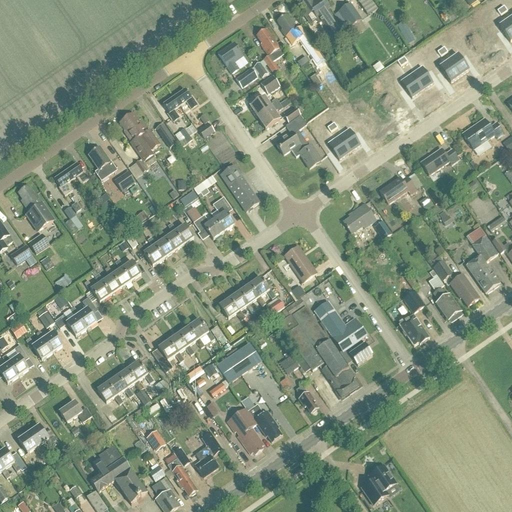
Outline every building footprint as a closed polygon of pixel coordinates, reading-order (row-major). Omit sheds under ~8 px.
[(322,17),(321,16),(318,12),(319,12),(320,11),(314,4),(312,5),(309,0),(299,0),(296,3),(303,12),(301,13),(308,24),(314,20),(318,26),(320,24),(326,33),(331,34),(335,39),(343,34),(328,13),(322,17)] [(492,1),(487,5),(490,9),(495,6),(492,1)] [(338,15),(349,31),(362,23),(350,6),(338,15)] [(287,17),(277,24),(282,32),(281,33),(286,40),(297,32),(287,17)] [(511,27),(508,23),(499,29),(510,45),(511,43),(511,27)] [(415,43),(404,24),(397,28),(407,47),(415,43)] [(261,47),(265,54),(269,59),(264,63),(273,76),(278,72),(273,64),(283,58),(279,52),(280,51),(267,32),(256,39),(262,46),(261,47)] [(484,63),(495,55),(485,40),(490,37),(486,32),(470,43),(484,63)] [(234,46),(218,57),(232,77),(239,72),(237,69),(235,65),(243,60),(234,46)] [(430,68),(435,64),(426,51),(421,54),(430,68)] [(458,57),(449,64),(460,80),(469,74),(458,57)] [(297,65),(301,71),(309,65),(305,59),(297,65)] [(379,73),(387,69),(383,62),(376,66),(379,73)] [(449,64),(439,70),(451,86),(460,80),(449,64)] [(252,70),(260,81),(267,76),(258,65),(252,70)] [(422,70),(411,77),(422,94),(433,86),(422,70)] [(234,82),(241,92),(256,81),(249,71),(234,82)] [(393,85),(398,82),(393,76),(389,79),(393,85)] [(411,77),(401,85),(412,101),(422,94),(411,77)] [(314,78),(310,81),(316,91),(321,88),(314,78)] [(272,79),(260,87),(264,93),(267,97),(279,89),(272,79)] [(392,85),(387,89),(391,95),(396,92),(392,85)] [(185,92),(174,100),(181,108),(187,104),(192,112),(197,108),(192,99),(191,100),(185,92)] [(254,100),(258,104),(264,100),(267,97),(264,93),(254,100)] [(372,104),(383,121),(393,114),(381,98),(372,104)] [(174,100),(163,107),(169,115),(168,116),(174,124),(180,120),(174,113),(181,108),(174,100)] [(250,110),(258,121),(280,106),(276,101),(272,104),(273,106),(270,108),(264,100),(258,104),(250,110)] [(383,121),(372,104),(363,111),(374,127),(383,121)] [(258,121),(266,133),(280,123),(275,115),(278,113),(279,114),(283,111),(280,106),(258,121)] [(285,120),(288,126),(300,118),(296,112),(285,120)] [(201,119),(206,126),(211,122),(206,115),(201,119)] [(127,121),(154,158),(151,154),(160,147),(152,134),(148,134),(141,123),(139,124),(134,116),(127,121)] [(346,118),(339,122),(344,129),(350,124),(346,118)] [(291,153),(294,158),(303,152),(304,153),(309,149),(299,134),(307,129),(300,119),(286,129),(291,137),(276,147),(284,158),(291,153)] [(126,136),(145,164),(154,158),(127,121),(121,125),(127,135),(126,136)] [(462,137),(473,153),(495,138),(497,141),(504,137),(496,126),(490,130),(484,122),(462,137)] [(175,147),(162,127),(155,132),(168,152),(175,147)] [(198,134),(204,142),(215,135),(209,127),(198,134)] [(184,131),(180,135),(188,146),(192,143),(184,131)] [(349,132),(339,140),(350,156),(361,148),(349,132)] [(511,139),(503,145),(509,154),(511,152),(511,139)] [(339,140),(328,147),(339,163),(350,156),(339,140)] [(300,158),(310,172),(322,164),(311,148),(309,149),(304,153),(303,152),(294,158),(296,161),(300,158)] [(100,151),(89,159),(99,173),(96,176),(102,184),(117,174),(111,165),(110,166),(100,151)] [(431,159),(431,160),(421,167),(429,179),(449,165),(451,168),(459,163),(452,153),(445,158),(441,152),(431,159)] [(140,162),(135,165),(143,175),(147,172),(140,162)] [(66,174),(72,183),(79,179),(84,186),(89,182),(84,174),(83,175),(77,167),(66,174)] [(221,178),(246,215),(259,206),(234,169),(221,178)] [(128,173),(115,182),(122,193),(136,184),(128,173)] [(60,191),(65,199),(71,195),(66,187),(72,183),(66,174),(55,182),(61,190),(60,191)] [(402,185),(400,181),(380,194),(388,207),(408,194),(410,197),(416,193),(408,181),(402,185)] [(178,184),(178,194),(187,194),(187,184),(178,184)] [(19,196),(25,206),(24,207),(30,217),(39,211),(45,220),(37,226),(42,234),(55,225),(43,208),(44,208),(37,198),(35,199),(28,190),(19,196)] [(192,194),(180,203),(185,210),(198,201),(192,194)] [(100,206),(104,212),(112,207),(108,201),(100,206)] [(216,221),(225,235),(235,228),(227,216),(232,213),(226,204),(224,202),(214,209),(215,211),(218,215),(213,218),(216,221)] [(77,206),(72,209),(76,216),(81,213),(77,206)] [(364,208),(352,216),(353,219),(343,226),(351,237),(362,230),(364,232),(375,224),(364,208)] [(69,210),(63,214),(69,223),(70,222),(70,223),(76,219),(69,210)] [(144,213),(137,218),(141,225),(148,220),(144,213)] [(225,235),(216,221),(209,226),(204,219),(202,220),(194,226),(200,235),(205,232),(213,243),(225,235)] [(440,224),(446,231),(452,226),(447,219),(440,224)] [(69,223),(64,226),(72,237),(77,233),(70,223),(70,222),(69,223)] [(0,256),(8,251),(7,249),(13,245),(9,240),(10,239),(0,225),(0,256)] [(174,235),(183,248),(194,241),(185,228),(177,234),(172,226),(168,229),(173,236),(174,235)] [(164,243),(173,255),(183,248),(174,235),(173,236),(167,241),(162,233),(158,236),(163,243),(164,243)] [(474,264),(470,258),(462,263),(486,297),(499,288),(485,266),(498,258),(485,239),(481,241),(476,233),(466,240),(480,260),(474,264)] [(139,248),(132,238),(126,243),(133,252),(139,248)] [(50,250),(43,239),(30,248),(37,259),(50,250)] [(154,250),(163,263),(173,255),(164,243),(163,243),(157,248),(151,241),(148,243),(153,250),(154,250)] [(504,254),(511,265),(511,252),(508,246),(503,250),(497,242),(492,245),(500,257),(504,254)] [(144,257),(153,270),(163,263),(154,250),(153,250),(146,255),(141,248),(137,250),(143,258),(144,257)] [(11,259),(18,268),(32,258),(26,249),(11,259)] [(284,260),(302,286),(316,277),(298,250),(284,260)] [(53,269),(48,261),(41,265),(47,273),(53,269)] [(121,272),(130,285),(141,277),(132,265),(124,270),(119,263),(115,266),(120,273),(121,272)] [(441,263),(431,270),(440,284),(451,277),(441,263)] [(111,279),(120,292),(130,285),(121,272),(120,273),(114,277),(109,270),(105,273),(110,280),(111,279)] [(101,286),(110,299),(120,292),(111,279),(110,280),(103,284),(98,277),(95,280),(100,287),(101,286)] [(460,302),(461,301),(467,310),(479,302),(462,278),(449,286),(460,302)] [(435,295),(433,296),(438,304),(436,306),(448,324),(461,315),(449,297),(446,299),(441,291),(444,289),(437,279),(428,285),(435,295)] [(260,281),(250,288),(259,301),(260,300),(267,295),(272,303),(276,300),(270,292),(269,293),(260,281)] [(91,294),(100,306),(110,299),(101,286),(100,287),(93,291),(88,284),(84,287),(90,294),(91,294)] [(250,288),(240,295),(249,308),(250,307),(257,302),(262,310),(265,307),(260,300),(259,301),(250,288)] [(292,296),(297,303),(306,297),(301,290),(292,296)] [(239,315),(240,314),(246,309),(251,317),(255,314),(250,307),(249,308),(240,295),(230,302),(239,315)] [(403,303),(413,317),(425,309),(415,295),(403,303)] [(54,302),(58,307),(65,302),(61,297),(54,302)] [(77,320),(86,333),(97,325),(92,318),(97,314),(88,301),(82,305),(87,312),(79,318),(74,311),(70,313),(75,321),(77,320)] [(271,311),(275,317),(289,307),(284,301),(271,311)] [(301,301),(274,319),(275,320),(279,326),(306,308),(301,301)] [(130,302),(125,305),(130,313),(135,310),(130,302)] [(236,316),(241,324),(245,321),(240,314),(239,315),(230,302),(219,309),(228,322),(236,316)] [(365,348),(364,349),(360,342),(366,338),(355,322),(344,329),(328,305),(314,314),(331,338),(331,339),(342,355),(339,356),(348,367),(354,364),(358,369),(372,359),(365,348)] [(321,373),(341,402),(360,389),(349,372),(348,372),(329,345),(305,310),(280,328),(312,374),(320,369),(322,373),(321,373)] [(49,314),(41,320),(49,331),(57,326),(49,314)] [(67,327),(76,340),(86,333),(77,320),(75,321),(69,325),(64,318),(60,320),(66,328),(67,327)] [(419,346),(420,348),(429,342),(413,319),(407,323),(405,321),(399,326),(400,328),(399,329),(413,350),(419,346)] [(270,323),(277,332),(279,331),(278,330),(280,328),(279,326),(275,320),(270,323)] [(199,323),(189,330),(198,343),(199,342),(206,337),(211,345),(215,342),(209,334),(208,335),(199,323)] [(20,326),(10,333),(16,341),(26,334),(20,326)] [(211,333),(218,344),(224,339),(217,329),(211,333)] [(188,331),(179,337),(188,350),(189,349),(196,344),(201,352),(204,349),(199,342),(198,343),(189,330),(188,331)] [(40,334),(36,337),(41,344),(43,343),(52,356),(62,349),(53,336),(45,341),(40,334)] [(179,337),(169,344),(178,357),(179,356),(185,352),(190,359),(194,356),(189,349),(188,350),(179,337)] [(30,341),(26,344),(31,352),(33,351),(41,364),(52,356),(43,343),(41,344),(35,349),(30,341)] [(10,351),(4,342),(0,344),(0,350),(3,355),(10,351)] [(152,356),(166,376),(173,371),(168,364),(175,359),(180,366),(184,363),(179,356),(178,357),(169,344),(158,351),(158,352),(152,356)] [(217,371),(228,387),(261,364),(250,348),(217,371)] [(4,359),(18,380),(28,373),(23,365),(28,362),(19,349),(14,352),(19,360),(11,365),(6,358),(4,359)] [(0,381),(2,380),(7,387),(18,380),(4,359),(2,360),(7,368),(1,372),(0,370),(0,381)] [(292,361),(280,369),(286,378),(298,370),(292,361)] [(139,365),(128,372),(137,385),(139,384),(145,380),(150,387),(154,384),(148,377),(147,377),(139,365)] [(211,367),(204,372),(209,380),(216,375),(211,367)] [(199,370),(184,380),(189,386),(204,376),(199,370)] [(128,372),(118,379),(127,392),(128,391),(135,387),(140,394),(144,391),(139,384),(137,385),(128,372)] [(117,399),(118,398),(125,394),(130,401),(133,398),(128,391),(127,392),(118,379),(108,386),(117,399)] [(165,381),(156,388),(161,394),(170,387),(165,381)] [(195,385),(198,389),(199,391),(206,386),(202,381),(195,385)] [(286,381),(279,386),(284,393),(291,388),(286,381)] [(114,401),(119,408),(123,405),(118,398),(117,399),(108,386),(97,394),(106,406),(114,401)] [(222,386),(209,395),(213,400),(226,391),(222,386)] [(199,391),(198,389),(197,390),(194,392),(198,399),(203,396),(199,391)] [(299,402),(303,409),(304,408),(310,418),(318,412),(313,405),(314,405),(308,396),(307,396),(302,389),(296,393),(301,400),(299,402)] [(210,405),(215,417),(221,414),(216,403),(210,405)] [(78,419),(83,426),(91,420),(86,411),(81,415),(74,405),(59,415),(67,426),(78,419)] [(257,408),(247,414),(254,424),(254,423),(259,430),(266,440),(267,439),(272,445),(282,439),(277,432),(278,431),(267,414),(263,417),(257,408)] [(245,413),(227,426),(250,458),(253,456),(255,458),(262,453),(261,450),(263,448),(251,432),(256,428),(245,413)] [(39,429),(29,436),(38,450),(40,449),(46,444),(51,451),(59,445),(50,432),(44,436),(39,429)] [(71,434),(74,438),(81,434),(77,430),(71,434)] [(147,441),(157,455),(167,448),(157,434),(147,441)] [(38,450),(29,436),(18,443),(28,456),(36,451),(41,458),(45,456),(40,449),(38,450)] [(200,465),(195,469),(203,481),(218,471),(210,459),(212,458),(214,459),(222,453),(210,436),(202,442),(207,450),(195,458),(200,465)] [(148,453),(141,443),(135,447),(142,457),(148,453)] [(190,445),(176,451),(182,465),(191,461),(186,451),(192,449),(190,445)] [(108,489),(115,484),(131,473),(123,462),(114,449),(99,459),(101,462),(93,467),(101,478),(90,485),(98,496),(98,495),(99,496),(108,489)] [(0,455),(0,467),(9,481),(11,479),(6,472),(11,468),(16,475),(19,473),(21,474),(26,470),(16,455),(10,459),(5,452),(0,455)] [(168,469),(178,483),(176,484),(181,491),(183,490),(189,499),(197,494),(185,478),(181,472),(183,471),(177,463),(168,469)] [(150,475),(157,486),(167,478),(159,466),(152,470),(154,473),(150,475)] [(0,475),(2,474),(7,482),(9,481),(0,467),(0,475)] [(362,491),(368,499),(374,509),(388,499),(385,495),(396,487),(391,481),(392,480),(389,475),(388,476),(383,469),(380,472),(379,471),(372,475),(373,476),(369,479),(373,484),(362,491)] [(131,473),(115,484),(131,508),(132,507),(137,504),(142,501),(147,497),(148,497),(131,473)] [(156,502),(162,511),(174,511),(179,509),(173,501),(176,499),(171,492),(168,494),(161,484),(152,490),(159,500),(156,502)] [(77,488),(70,493),(76,502),(83,497),(77,488)] [(0,500),(3,505),(10,500),(3,489),(0,490),(0,500)] [(107,511),(95,494),(86,500),(94,511),(107,511)]
